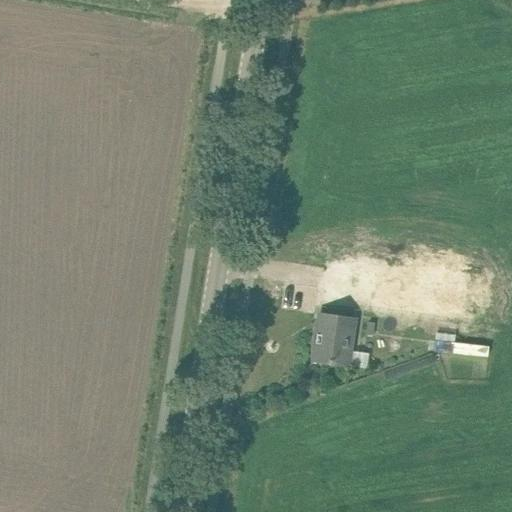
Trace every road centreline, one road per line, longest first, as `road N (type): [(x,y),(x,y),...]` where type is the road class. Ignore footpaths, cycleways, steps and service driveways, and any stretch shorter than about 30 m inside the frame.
road 1 (tertiary): [(181,511),(264,0)]
road 2 (track): [(291,25),(156,0)]
